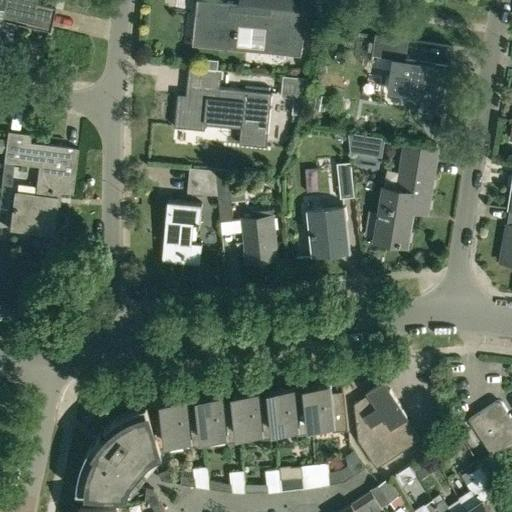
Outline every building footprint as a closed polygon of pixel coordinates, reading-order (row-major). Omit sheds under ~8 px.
[(0,0),(0,24),(1,20),(27,25),(49,30),(50,27),(55,7),(34,2),(34,0),(0,0)] [(301,53),(305,9),(321,11),(321,0),(239,0),(240,1),(228,0),(197,0),(196,13),(202,14),(199,42),(301,53)] [(409,39),(396,37),(375,34),(372,55),(394,58),(389,94),(425,99),(424,110),(443,113),(450,65),(406,59),(409,39)] [(205,69),(218,71),(219,60),(206,59),(205,69)] [(308,76),(281,74),(279,96),(292,97),(291,113),(303,114),(308,76)] [(189,83),(188,94),(179,93),(176,125),(205,128),(206,120),(239,123),(237,142),(267,145),(273,92),(189,83)] [(77,148),(29,141),(30,133),(7,130),(4,161),(39,165),(36,193),(15,190),(11,226),(52,232),(57,191),(72,192),(77,148)] [(362,133),(348,131),(351,149),(359,151),(362,133)] [(398,243),(407,244),(413,210),(428,212),(438,149),(404,144),(397,187),(384,185),(375,238),(398,242),(398,243)] [(354,189),(351,161),(337,162),(341,198),(355,196),(354,189)] [(216,169),(191,167),(188,191),(219,194),(216,169)] [(230,189),(232,200),(245,199),(244,187),(230,189)] [(163,259),(201,263),(203,242),(192,241),(194,224),(200,225),(202,202),(168,199),(163,259)] [(309,208),(314,255),(349,251),(344,205),(309,208)] [(511,207),(509,207),(501,260),(511,261),(511,207)] [(247,261),(278,258),(273,213),(242,217),(247,261)] [(370,392),(354,402),(359,438),(377,466),(420,438),(406,415),(408,414),(385,379),(369,390),(370,392)] [(306,386),(307,394),(311,433),(313,432),(312,425),(332,423),(333,430),(348,429),(344,382),(342,382),(343,390),(331,391),(331,384),(306,386)] [(311,433),(307,394),(296,395),(295,388),(271,390),(271,398),(276,436),(277,436),(276,429),(297,426),(297,434),(311,433)] [(276,436),(271,398),(260,399),(259,391),(235,394),(236,401),(240,440),(241,440),(241,432),(261,430),(262,438),(276,436)] [(240,440),(236,401),(224,403),(223,395),(199,398),(200,405),(204,444),(206,444),(205,436),(225,434),(226,442),(240,440)] [(204,444),(200,405),(188,406),(188,399),(163,401),(164,409),(168,448),(170,448),(169,440),(189,438),(190,445),(204,444)] [(511,416),(502,403),(501,402),(500,401),(499,401),(498,401),(496,401),(495,402),(469,420),(493,454),(511,440),(511,416)] [(168,448),(164,409),(159,410),(150,411),(147,403),(137,406),(133,408),(125,412),(121,415),(116,417),(111,422),(105,427),(111,431),(106,436),(101,432),(94,440),(92,444),(88,450),(85,457),(83,461),(82,466),(80,471),(79,476),(78,484),(78,490),(86,490),(87,500),(87,505),(126,501),(126,498),(127,494),(128,488),(129,483),(131,479),(133,476),(136,471),(139,467),(142,464),(145,460),(148,458),(152,455),(156,453),(161,450),(168,448)] [(346,454),(348,464),(355,473),(365,466),(354,449),(346,454)] [(409,462),(419,477),(438,465),(429,450),(409,462)] [(345,480),(355,473),(348,464),(342,468),(329,471),(330,483),(345,480)] [(492,511),(484,500),(497,491),(481,466),(470,473),(474,479),(467,483),(471,489),(459,497),(467,511),(468,511),(492,511)] [(173,482),(172,467),(158,472),(161,479),(173,482)] [(181,483),(196,485),(195,476),(183,474),(181,483)] [(281,477),(282,490),(305,487),(303,475),(281,477)] [(370,488),(380,504),(381,505),(389,500),(398,494),(387,477),(370,488)] [(210,487),(218,488),(232,490),(232,483),(209,478),(210,487)] [(246,491),(269,491),(268,483),(245,483),(246,491)] [(145,500),(149,500),(160,499),(154,488),(147,486),(145,500)] [(359,511),(368,511),(380,504),(370,488),(352,499),(359,511)] [(459,498),(448,505),(439,492),(431,497),(440,511),(468,511),(467,511),(459,497),(458,497),(459,498)] [(398,494),(389,500),(394,509),(405,502),(399,494),(398,494)] [(440,511),(431,497),(424,502),(430,511),(440,511)] [(160,499),(149,500),(157,511),(164,511),(167,511),(160,499)] [(331,511),(357,511),(350,500),(331,511)] [(119,511),(118,503),(126,502),(126,501),(87,505),(79,506),(80,511),(119,511)]
